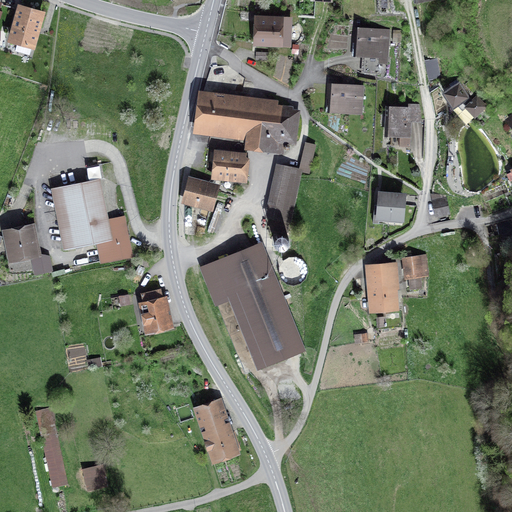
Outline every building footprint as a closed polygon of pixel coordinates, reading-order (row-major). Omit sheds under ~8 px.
[(30,53),(32,46),(33,46),(42,13),(20,7),(11,40),(18,42),(15,51),(28,54),(30,53)] [(258,21),(257,40),(280,41),(280,44),(289,44),(290,19),(280,19),(280,22),(258,21)] [(365,52),(363,74),(379,75),(380,64),(387,65),(390,32),(357,29),(355,51),(365,52)] [(439,77),(439,58),(428,58),(428,77),(439,77)] [(331,85),(329,108),(339,108),(339,111),(363,113),(364,87),(357,87),(357,78),(341,77),(341,86),(331,85)] [(461,84),(446,94),(455,108),(463,102),(477,117),(487,108),(467,84),(463,88),(461,84)] [(203,94),(199,128),(248,134),(247,147),(269,150),(269,151),(283,152),(284,143),(293,144),(293,142),(294,142),(297,113),(294,109),(253,104),(253,100),(203,94)] [(388,108),(386,136),(394,136),(394,146),(410,147),(411,127),(408,124),(409,121),(421,122),(421,119),(418,106),(409,106),(409,109),(388,108)] [(301,171),(310,173),(318,148),(308,146),(301,171)] [(218,156),(216,175),(247,178),(249,162),(242,161),(243,156),(230,154),(230,157),(218,156)] [(53,189),(64,248),(111,238),(99,180),(104,179),(101,164),(87,167),(90,182),(53,189)] [(274,217),(290,220),(300,171),(284,168),(274,217)] [(185,202),(210,210),(216,190),(191,183),(185,202)] [(379,192),(377,218),(403,220),(404,204),(398,194),(379,192)] [(434,200),(437,215),(449,213),(446,198),(434,200)] [(38,254),(33,226),(5,232),(11,259),(33,255),(37,273),(53,270),(50,255),(42,257),(38,254)] [(256,248),(203,269),(216,302),(233,295),(262,364),(302,348),(271,271),(266,273),(256,248)] [(404,257),(407,276),(427,273),(425,254),(404,257)] [(371,267),(374,308),(393,306),(390,266),(371,267)] [(142,294),(150,330),(169,326),(161,290),(142,294)] [(355,334),(356,342),(367,340),(366,333),(355,334)] [(298,394),(293,377),(279,381),(283,398),(298,394)] [(199,407),(216,457),(234,451),(217,401),(199,407)] [(38,412),(54,485),(67,482),(50,409),(38,412)] [(84,470),(88,488),(107,484),(103,465),(84,470)]
